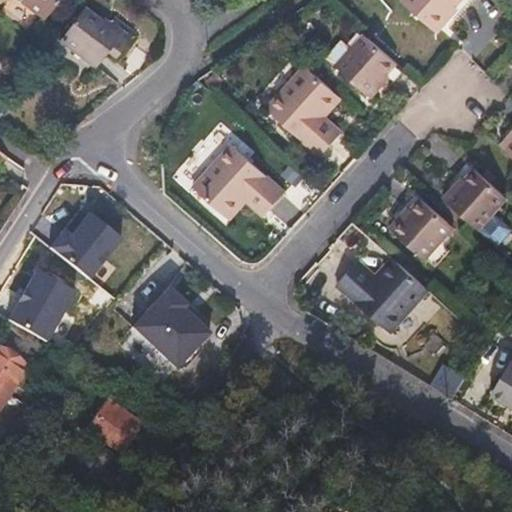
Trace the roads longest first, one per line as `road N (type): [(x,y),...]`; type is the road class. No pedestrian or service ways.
road 1 (residential): [(250,297),(447,91),(499,93)]
road 2 (residential): [(250,297),(511,458)]
road 3 (residential): [(98,149),(102,166),(250,297)]
road 4 (residential): [(158,0),(181,19),(182,53),(98,149)]
road 5 (residential): [(0,258),(64,160),(98,149)]
